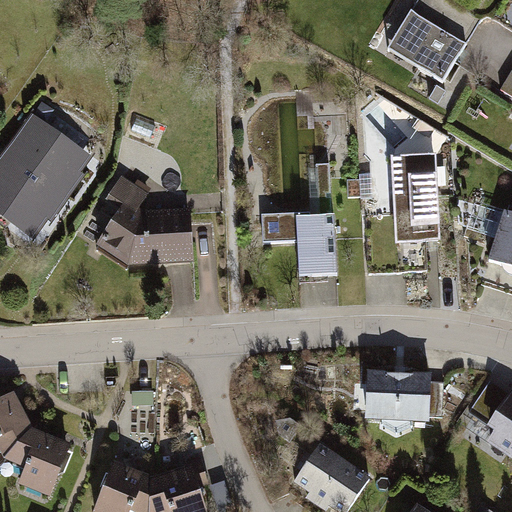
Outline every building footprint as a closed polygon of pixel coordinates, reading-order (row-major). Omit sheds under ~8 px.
[(485,32),(429,0),(424,0),(393,54),(452,89),(485,32)] [(85,162),(32,125),(0,170),(0,217),(32,240),(85,162)] [(396,162),(403,251),(450,248),(444,160),(396,162)] [(151,194),(123,175),(108,199),(119,206),(91,252),(129,271),(196,268),(193,207),(141,210),(151,194)] [(334,215),(295,217),(297,286),(336,284),(334,215)] [(511,218),(497,215),(481,276),(511,284),(511,218)] [(372,375),(370,426),(438,430),(441,379),(372,375)] [(477,441),(511,463),(511,392),(510,392),(477,441)] [(0,469),(32,429),(11,395),(0,400),(0,469)] [(71,448),(32,429),(0,469),(0,470),(50,498),(71,448)] [(289,486),(326,511),(351,511),(372,481),(318,444),(289,486)] [(115,462),(92,511),(131,511),(132,511),(150,511),(154,476),(115,462)] [(208,511),(193,464),(154,476),(150,511),(171,511),(173,511),(208,511)] [(423,511),(411,503),(404,511),(423,511)]
